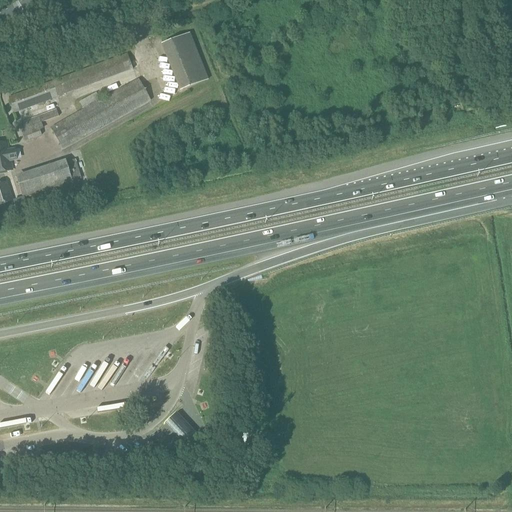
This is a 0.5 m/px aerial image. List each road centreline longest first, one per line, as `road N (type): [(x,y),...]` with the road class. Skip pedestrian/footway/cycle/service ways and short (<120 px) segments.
road 1 (motorway): [(511,156),(0,264)]
road 2 (motorway): [(0,291),(356,216)]
road 3 (motorway): [(356,216),(511,181)]
road 4 (motorway): [(214,284),(356,216)]
